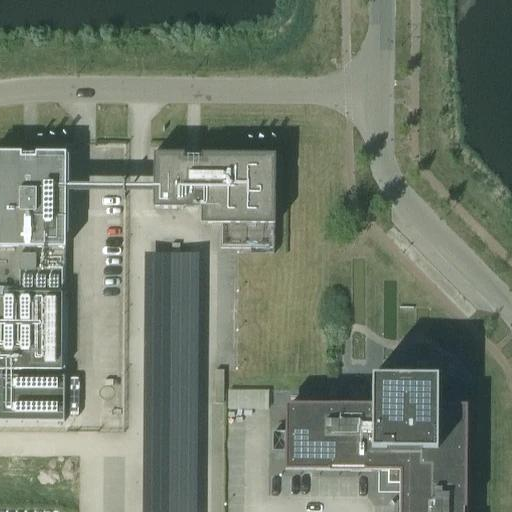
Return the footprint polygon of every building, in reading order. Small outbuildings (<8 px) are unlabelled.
[(0,153),(0,290),(64,291),(64,154),(0,153)] [(184,156),(153,155),(153,210),(201,211),(200,226),(220,226),(220,250),(273,250),(274,227),(275,157),(201,156),(201,162),(184,161),(184,156)] [(0,370),(64,371),(64,291),(0,290),(0,370)] [(64,377),(0,376),(0,422),(64,423),(64,377)] [(285,435),(269,435),(269,454),(287,454),(287,469),(327,469),(327,472),(380,472),(380,470),(388,470),(388,484),(402,484),(402,492),(400,492),(399,511),(466,511),(467,435),(464,435),(465,409),(453,408),(453,406),(438,406),(438,377),(372,377),(372,405),(314,405),(314,407),(288,407),(288,423),(285,423),(285,435)] [(280,410),(279,391),(239,392),(239,412),(280,410)]
